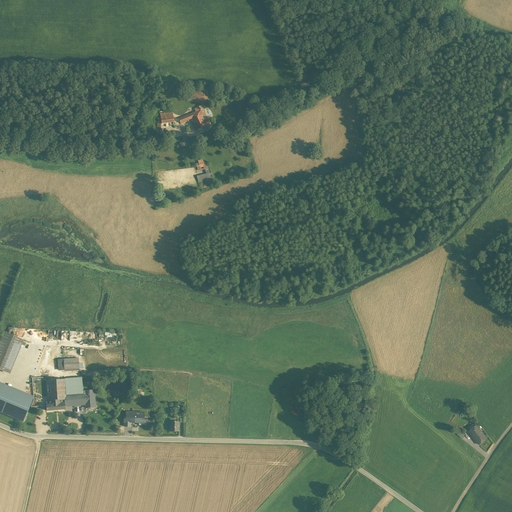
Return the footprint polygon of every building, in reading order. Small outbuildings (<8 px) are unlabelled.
[(207,99),(209,89),(188,85),(186,95),(188,96),(187,99),(189,100),(189,101),(202,104),(203,103),(204,103),(205,99),(207,99)] [(196,112),(189,115),(179,119),(180,123),(191,119),(196,130),(209,125),(204,109),(203,108),(204,108),(203,105),(199,106),(199,107),(194,109),(196,112)] [(204,169),(207,168),(205,162),(204,161),(203,161),(202,160),(198,161),(199,163),(196,164),(198,170),(201,169),(200,167),(204,167),(204,169)] [(198,181),(212,178),(211,173),(197,177),(198,181)] [(20,339),(3,331),(0,337),(0,356),(11,361),(20,339)] [(23,340),(20,339),(11,361),(6,372),(9,373),(23,340)] [(105,365),(106,361),(105,358),(103,354),(100,352),(96,352),(92,352),(89,355),(87,358),(86,362),(87,365),(89,369),(92,371),(96,371),(100,371),(103,368),(105,365)] [(11,361),(0,356),(0,369),(6,372),(11,361)] [(79,358),(64,359),(64,369),(79,368),(79,358)] [(83,391),(94,390),(93,376),(82,377),(83,391)] [(82,377),(65,379),(66,394),(79,393),(81,393),(83,393),(83,391),(82,377)] [(65,379),(47,380),(49,404),(62,403),(62,400),(66,399),(66,394),(65,379)] [(0,387),(32,401),(34,396),(0,381),(0,387)] [(0,411),(23,422),(32,401),(0,387),(0,411)] [(94,390),(83,391),(83,393),(84,393),(85,404),(85,408),(95,407),(94,390)] [(79,405),(79,393),(66,394),(66,399),(62,400),(62,403),(64,403),(65,406),(79,405)] [(144,413),(135,412),(135,414),(126,414),(126,421),(130,421),(134,421),(134,422),(137,422),(137,424),(140,424),(145,424),(146,418),(144,418),(144,413)] [(179,421),(170,421),(170,431),(179,431),(179,421)] [(486,438),(477,426),(469,431),(479,444),(486,438)]
